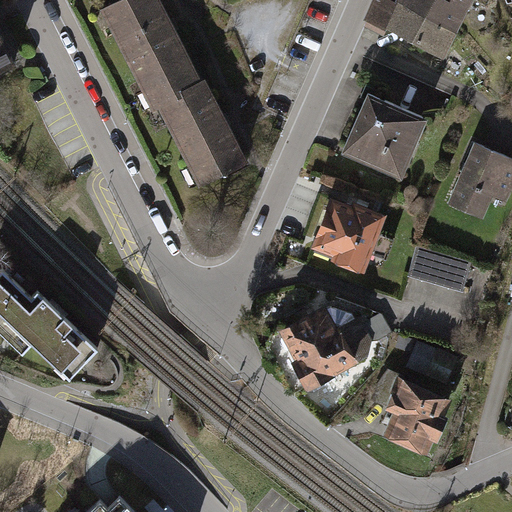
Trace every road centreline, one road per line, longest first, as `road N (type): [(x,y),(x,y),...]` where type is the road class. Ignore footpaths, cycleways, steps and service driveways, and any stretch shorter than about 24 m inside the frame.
road 1 (residential): [(33,0),(174,278),(217,327)]
road 2 (residential): [(511,461),(428,493),(393,491),(274,398),(217,327)]
road 3 (residential): [(217,327),(359,0)]
road 4 (residential): [(207,511),(135,445),(0,385)]
